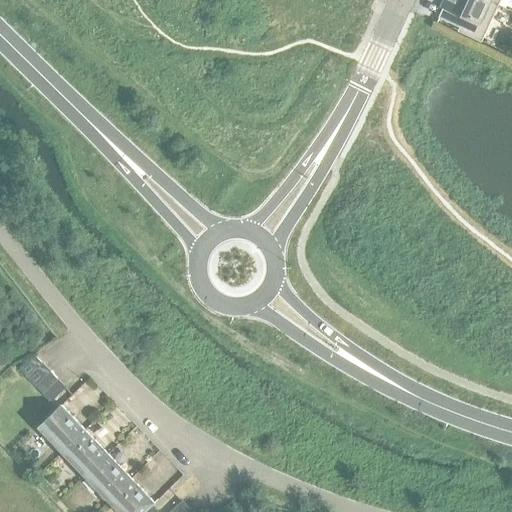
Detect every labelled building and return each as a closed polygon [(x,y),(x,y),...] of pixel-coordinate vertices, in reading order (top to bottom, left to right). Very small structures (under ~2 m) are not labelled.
[(480,41),(497,4),(487,0),(446,0),(439,17),(460,27),(459,30),(471,36),(480,41)] [(19,368),(47,398),(50,401),(65,387),(35,354),(19,368)] [(39,427),(62,451),(85,430),(61,405),(39,426),(38,426),(39,427)] [(85,476),(108,454),(85,430),(62,451),(85,476)] [(85,476),(108,500),(131,478),(108,454),(85,476)] [(144,511),(154,502),(131,478),(108,500),(119,511),(144,511)] [(192,511),(182,500),(169,511),(192,511)]
